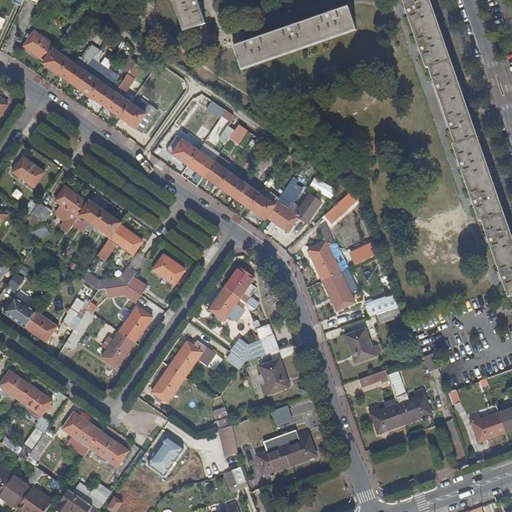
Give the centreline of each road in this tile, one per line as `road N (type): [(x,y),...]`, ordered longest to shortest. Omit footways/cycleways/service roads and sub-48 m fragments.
road 1 (residential): [(0,332),(113,412),(235,231)]
road 2 (residential): [(373,511),(290,283),(265,251),(235,231)]
road 3 (residential): [(235,231),(40,94)]
road 4 (residential): [(469,0),(511,123)]
